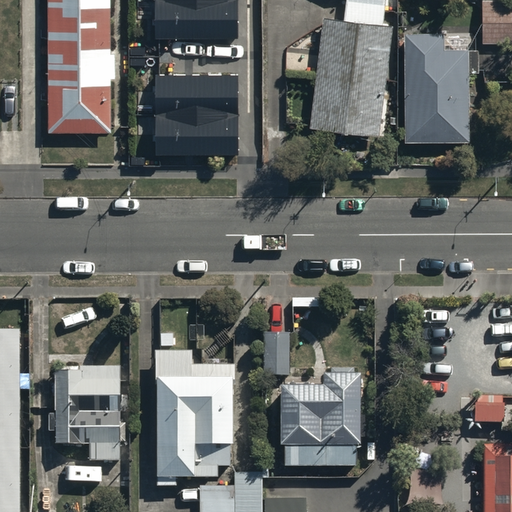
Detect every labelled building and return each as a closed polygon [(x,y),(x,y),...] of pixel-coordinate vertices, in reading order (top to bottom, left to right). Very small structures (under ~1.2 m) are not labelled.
[(110,0),(50,0),(51,126),(111,125),(110,0)] [(237,0),(156,0),(156,36),(237,37),(237,0)] [(511,0),(483,0),(484,38),(511,38),(511,0)] [(393,23),(325,14),(310,126),(379,135),(393,23)] [(442,31),(404,31),(404,136),(468,135),(467,47),(442,47),(442,31)] [(238,73),(158,72),(158,153),(238,153),(238,73)] [(0,330),(0,511),(20,511),(21,330),(0,330)] [(267,376),(290,376),(290,331),(266,331),(267,376)] [(193,351),(153,351),(153,485),(193,485),(193,447),(236,447),(236,363),(193,363),(193,351)] [(121,456),(120,366),(57,366),(57,444),(89,444),(89,457),(121,456)] [(326,387),(280,387),(281,449),(288,449),(288,470),(356,470),(356,450),(363,450),(363,374),(326,374),(326,387)] [(478,403),(478,422),(503,422),(503,403),(478,403)] [(511,511),(511,446),(483,446),(482,511),(511,511)] [(199,486),(199,511),(264,511),(264,474),(234,474),(234,486),(199,486)] [(267,511),(308,511),(308,499),(267,499),(267,511)]
